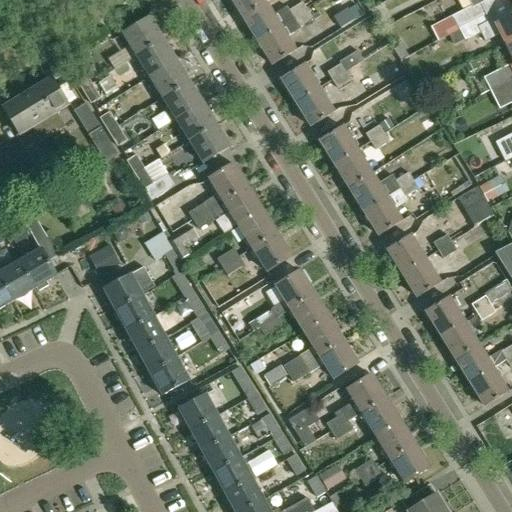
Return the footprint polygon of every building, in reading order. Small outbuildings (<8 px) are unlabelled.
[(231,0),(243,17),(266,3),(263,0),(231,0)] [(370,0),(364,4),(368,11),(374,7),(370,0)] [(468,0),(471,5),(452,14),(459,27),(465,24),(485,13),(480,2),(483,0),(468,0)] [(289,10),(294,19),(308,10),(302,2),(289,10)] [(272,14),(266,3),(243,17),(258,41),(294,19),(289,10),(286,6),(272,14)] [(341,28),(354,19),(347,8),(334,17),(341,28)] [(308,10),(294,19),(299,26),(312,18),(308,10)] [(511,13),(491,24),(485,13),(465,24),(459,27),(447,33),(453,45),(465,39),(480,31),(485,42),(500,34),(504,42),(511,38),(511,13)] [(136,55),(162,39),(149,17),(123,34),(136,55)] [(294,19),(258,41),(272,65),(295,51),(286,37),(301,29),(299,26),(294,19)] [(510,62),(483,76),(486,82),(489,90),(490,89),(511,78),(511,38),(504,42),(511,57),(511,62),(510,63),(510,62)] [(162,39),(136,55),(149,77),(175,61),(162,39)] [(117,68),(131,60),(125,50),(111,59),(117,68)] [(338,62),(340,64),(327,72),(332,81),(346,72),(364,61),(357,51),(338,62)] [(188,82),(175,61),(149,77),(162,98),(188,82)] [(281,80),(295,103),(319,89),(304,65),(280,79),(281,80)] [(81,89),(91,83),(83,70),(73,76),(81,89)] [(351,80),(346,72),(332,81),(337,88),(351,80)] [(27,94),(52,135),(65,127),(56,112),(68,105),(51,78),(27,94)] [(511,78),(490,89),(489,90),(498,108),(511,101),(511,78)] [(202,104),(188,82),(162,98),(175,120),(202,104)] [(91,83),(81,89),(90,104),(100,98),(91,83)] [(310,127),(333,113),(319,89),(295,103),(310,127)] [(52,135),(27,94),(3,108),(20,135),(32,128),(41,142),(52,135)] [(105,161),(117,154),(86,103),(74,111),(105,161)] [(215,125),(202,104),(175,120),(189,141),(215,125)] [(109,113),(99,119),(108,133),(118,127),(109,113)] [(387,119),(380,124),(385,131),(392,127),(387,119)] [(228,147),(215,125),(189,141),(202,163),(228,147)] [(384,133),(379,125),(365,134),(370,142),(384,133)] [(118,127),(108,133),(117,147),(127,141),(118,126),(118,127)] [(319,141),(334,165),(357,150),(342,127),(319,141)] [(370,142),(375,150),(389,142),(384,133),(370,142)] [(9,150),(23,174),(36,166),(21,142),(9,150)] [(23,174),(9,150),(0,154),(0,162),(12,181),(23,174)] [(372,174),(357,150),(334,165),(349,188),(372,174)] [(145,168),(136,155),(126,161),(134,175),(145,168)] [(146,171),(145,168),(134,175),(151,201),(175,186),(160,162),(146,171)] [(183,203),(177,194),(156,207),(172,234),(193,221),(223,201),(247,186),(232,163),(208,178),(218,194),(188,213),(178,220),(172,210),(183,203)] [(395,180),(401,189),(414,181),(428,173),(422,164),(408,172),(395,180)] [(378,184),(372,174),(349,188),(363,212),(387,198),(401,189),(395,180),(392,175),(378,184)] [(418,188),(414,181),(401,189),(405,197),(418,188)] [(488,203),(497,198),(489,183),(480,189),(488,203)] [(247,186),(223,201),(193,221),(198,230),(228,210),(237,225),(261,210),(247,186)] [(494,217),(476,188),(457,200),(475,228),(494,217)] [(405,197),(401,189),(387,198),(363,212),(378,236),(401,221),(394,210),(408,201),(405,197)] [(29,209),(2,224),(8,233),(11,232),(19,227),(24,236),(30,233),(38,244),(47,238),(29,209)] [(261,210),(237,225),(251,248),(275,233),(261,210)] [(192,227),(168,241),(174,251),(180,261),(189,255),(183,247),(198,237),(192,227)] [(156,261),(173,250),(163,233),(146,244),(156,261)] [(275,233),(251,248),(266,271),(290,257),(275,233)] [(438,251),(452,242),(447,234),(432,243),(438,251)] [(387,249),(401,273),(425,259),(410,235),(387,249)] [(438,251),(443,259),(457,251),(452,242),(438,251)] [(511,242),(494,251),(497,255),(500,260),(511,279),(511,242)] [(57,276),(40,248),(19,260),(36,288),(38,292),(48,286),(46,282),(57,276)] [(222,267),(239,257),(234,248),(217,259),(222,267)] [(174,251),(165,256),(174,271),(183,266),(180,261),(174,251)] [(239,257),(222,267),(226,276),(244,265),(239,257)] [(425,259),(401,273),(416,297),(439,283),(426,261),(425,259)] [(36,288),(19,260),(0,271),(0,274),(15,300),(36,288)] [(144,268),(131,276),(130,274),(102,290),(114,311),(142,296),(141,295),(154,288),(144,268)] [(271,309),(271,310),(275,317),(288,309),(312,294),(298,270),(274,285),(284,301),(271,309)] [(182,294),(191,289),(181,272),(171,278),(182,294)] [(0,308),(15,300),(0,274),(0,308)] [(194,315),(204,309),(194,292),(184,298),(194,315)] [(327,317),(312,294),(288,309),(303,332),(327,317)] [(153,317),(142,296),(114,311),(125,332),(153,317)] [(425,311),(440,334),(463,320),(463,321),(476,313),(476,312),(471,305),(472,304),(470,302),(457,310),(448,296),(425,311)] [(471,305),(476,312),(490,303),(485,296),(472,304),(471,305)] [(481,321),(496,312),(490,303),(476,312),(476,313),(481,321)] [(271,310),(254,320),(259,329),(260,328),(276,318),(275,317),(271,310)] [(206,312),(197,318),(190,323),(203,343),(209,339),(219,333),(206,312)] [(165,338),(153,317),(125,332),(137,354),(165,338)] [(299,355),(299,356),(304,364),(317,356),(341,341),(327,317),(303,332),(312,347),(299,355)] [(260,328),(265,336),(281,326),(276,318),(260,328)] [(463,320),(440,334),(455,358),(478,344),(465,324),(463,321),(463,320)] [(229,349),(219,333),(209,339),(220,355),(229,349)] [(165,338),(137,354),(149,375),(177,360),(165,338)] [(317,356),(304,364),(310,373),(323,365),(332,379),(356,364),(341,341),(317,356)] [(478,344),(455,358),(470,382),(492,368),(506,360),(501,351),(500,350),(487,359),(478,344)] [(511,344),(501,351),(506,360),(511,356),(511,344)] [(304,364),(299,356),(283,366),(288,375),(289,374),(304,364)] [(177,360),(149,375),(160,396),(188,381),(177,360)] [(293,383),(294,383),(310,373),(304,364),(289,374),(288,375),(293,383)] [(279,366),(263,376),(270,387),(286,376),(279,366)] [(470,382),(485,406),(507,392),(492,368),(470,382)] [(247,399),(257,393),(244,373),(234,379),(247,399)] [(343,414),(348,421),(360,414),(384,398),(370,375),(345,390),(352,401),(333,413),(336,418),(343,414)] [(257,393),(247,399),(258,416),(267,410),(257,393)] [(189,431),(217,416),(205,394),(177,410),(189,431)] [(384,398),(360,414),(374,437),(399,422),(384,398)] [(280,430),(270,414),(252,424),(257,434),(259,433),(262,438),(269,433),(271,436),(280,430)] [(326,424),(331,432),(348,421),(343,414),(336,418),(326,424)] [(228,437),(217,416),(189,431),(201,452),(228,437)] [(353,430),(348,421),(331,432),(336,440),(353,430)] [(399,422),(374,437),(389,460),(413,445),(399,422)] [(295,456),(293,451),(282,434),(273,440),(283,456),(286,461),(295,456)] [(228,437),(201,452),(212,474),(240,458),(228,437)] [(428,469),(413,445),(389,460),(404,484),(428,469)] [(305,471),(295,456),(286,461),(296,477),(305,471)] [(240,458),(212,474),(224,495),(252,480),(240,458)] [(360,479),(377,468),(372,460),(355,470),(360,479)] [(329,491),(349,481),(340,464),(320,474),(329,491)] [(382,476),(377,468),(360,479),(365,487),(382,476)] [(315,476),(306,482),(316,497),(325,492),(315,476)] [(243,511),(264,501),(252,480),(224,495),(233,511),(243,511)] [(446,511),(435,493),(406,511),(446,511)] [(278,511),(277,509),(271,511),(269,511),(264,501),(243,511),(313,511),(314,511),(307,498),(281,511),(278,511)]
